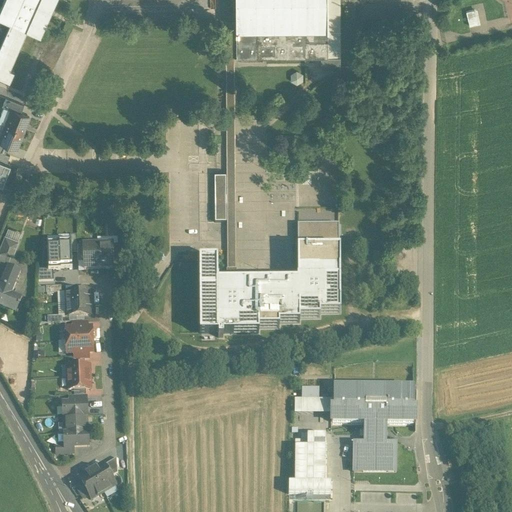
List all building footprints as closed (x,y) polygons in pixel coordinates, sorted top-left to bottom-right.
[(0,18),(10,23),(0,45),(0,77),(8,81),(13,71),(8,69),(26,30),(39,36),(55,0),(3,0),(0,8),(0,18)] [(235,0),(236,59),(320,58),(327,58),(327,0),(235,0)] [(327,0),(327,58),(320,58),(320,69),(332,69),(331,66),(336,61),(336,58),(339,58),(339,0),(327,0)] [(388,7),(380,7),(380,16),(389,16),(388,7)] [(473,7),(465,9),(468,24),(476,22),(473,7)] [(236,269),(234,33),(225,33),(225,172),(226,222),(226,269),(236,269)] [(294,85),(304,80),(299,71),(289,76),(294,85)] [(24,105),(7,99),(3,108),(11,111),(11,110),(20,114),(24,105)] [(20,114),(11,110),(11,111),(5,126),(23,133),(29,117),(20,114)] [(23,133),(5,126),(0,138),(0,142),(8,146),(17,149),(23,133)] [(0,151),(5,154),(8,146),(0,142),(0,151)] [(0,151),(0,160),(7,163),(10,156),(5,154),(0,151)] [(0,160),(0,184),(2,185),(10,165),(7,163),(0,160)] [(225,172),(214,173),(215,222),(226,222),(225,172)] [(297,249),(338,249),(338,225),(297,226),(297,249)] [(18,241),(5,235),(0,247),(0,252),(11,257),(18,241)] [(71,254),(70,242),(69,243),(58,243),(58,244),(59,271),(72,270),(71,254)] [(59,272),(59,271),(58,244),(46,244),(47,271),(48,272),(53,272),(59,272)] [(97,246),(83,247),(83,263),(84,271),(98,270),(97,246)] [(111,246),(97,246),(98,270),(113,269),(112,261),(111,246)] [(296,282),(217,283),(217,280),(216,259),(199,259),(200,333),(257,333),(257,328),(278,328),(278,323),(298,323),(298,318),(319,318),(319,314),(339,313),(338,249),(297,249),(297,279),(296,279),(296,282)] [(7,266),(5,272),(0,285),(0,306),(16,313),(22,298),(12,294),(20,271),(7,266)] [(47,271),(38,271),(37,283),(53,282),(53,272),(48,272),(47,271)] [(90,293),(66,294),(66,306),(90,305),(90,304),(90,300),(92,298),(92,296),(90,294),(90,293)] [(90,305),(66,306),(67,317),(91,316),(91,315),(93,313),(93,311),(91,309),(90,309),(90,305)] [(58,306),(59,317),(62,317),(67,317),(66,306),(58,306)] [(72,330),(65,330),(66,343),(92,341),(91,329),(87,329),(72,330)] [(92,341),(66,343),(66,355),(74,355),(88,354),(92,354),(92,341)] [(72,367),(67,368),(67,379),(89,379),(89,367),(84,367),(72,367)] [(67,379),(67,380),(68,391),(73,391),(85,391),(90,390),(89,379),(67,379)] [(413,388),(334,387),(334,407),(330,407),(330,423),(364,423),(363,432),(359,432),(359,437),(363,437),(363,445),(353,445),(353,473),(395,474),(395,445),(385,445),(385,424),(415,424),(415,408),(411,408),(411,404),(412,404),(413,388)] [(318,390),(301,390),(301,402),(318,402),(318,390)] [(70,404),(62,404),(63,418),(64,418),(64,435),(63,435),(64,447),(64,448),(72,448),(88,447),(87,434),(86,434),(86,417),(87,417),(86,403),(70,404)] [(93,404),(94,414),(103,413),(102,403),(93,404)] [(296,416),(296,425),(306,425),(306,416),(296,416)] [(325,483),(326,435),(306,435),(306,441),(295,441),(294,483),(289,483),(289,500),(331,500),(331,483),(325,483)] [(116,459),(103,467),(110,478),(117,474),(116,459)] [(102,465),(90,472),(103,493),(115,486),(110,478),(103,467),(102,465)] [(103,493),(90,472),(78,479),(80,483),(88,496),(91,501),(103,493)] [(88,496),(80,483),(75,486),(83,500),(88,496)]
